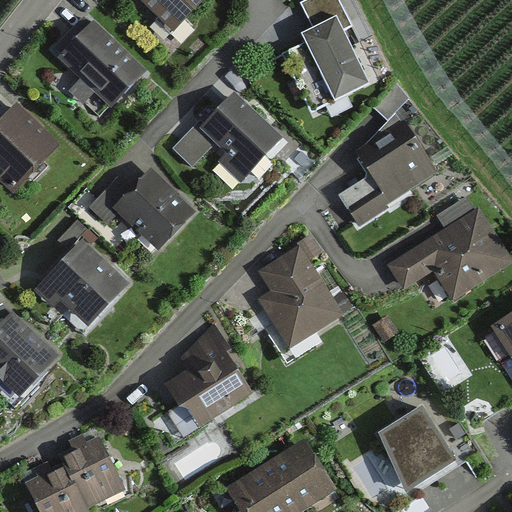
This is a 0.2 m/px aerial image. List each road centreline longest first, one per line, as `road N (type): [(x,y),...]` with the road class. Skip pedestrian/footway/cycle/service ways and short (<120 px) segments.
road 1 (residential): [(0,459),(107,397),(333,170)]
road 2 (residential): [(258,0),(253,27),(131,159)]
